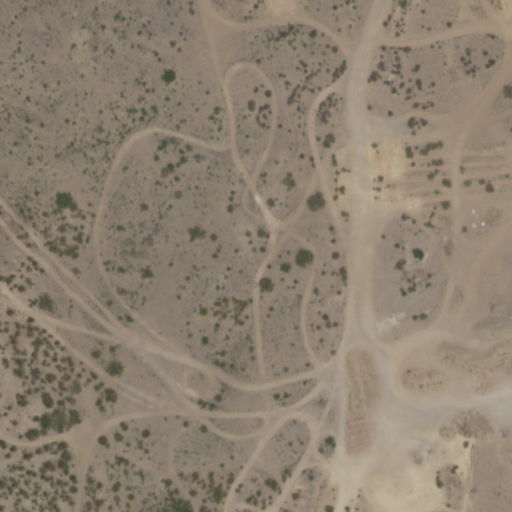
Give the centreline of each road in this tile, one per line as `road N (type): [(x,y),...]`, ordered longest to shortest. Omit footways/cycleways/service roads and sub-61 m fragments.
road 1 (track): [(511,392),(433,399),(391,384),(351,301),(354,273),(324,193),(327,147),(382,0)]
road 2 (track): [(197,511),(169,480),(94,444),(0,437)]
